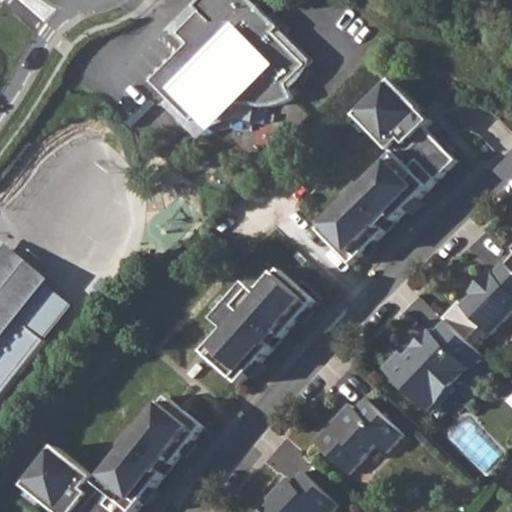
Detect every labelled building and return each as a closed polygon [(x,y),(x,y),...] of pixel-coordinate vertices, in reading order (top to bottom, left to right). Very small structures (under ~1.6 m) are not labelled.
[(189,43),(152,81),(194,120),(196,118),(200,115),(205,111),(210,109),(216,106),(222,104),(229,103),(233,102),(238,102),(242,102),(247,102),(251,102),(255,104),(258,104),(263,104),(268,104),(272,103),(276,102),(281,101),(286,99),(289,98),(293,97),(296,95),(289,82),(309,62),(275,30),(280,24),(253,0),(197,0),(194,4),(199,10),(177,32),(189,43)] [(321,228),(355,263),(461,162),(429,127),(435,120),(397,79),(361,114),(399,154),(321,228)] [(511,316),(511,270),(505,263),(494,274),(491,272),(479,285),(481,287),(475,295),(463,307),(493,336),(511,316)] [(209,352),(245,385),(318,301),(280,270),(261,293),(249,283),(217,320),(229,330),(209,352)] [(0,399),(47,341),(14,315),(0,333),(0,310),(3,306),(0,303),(0,399)] [(485,356),(448,322),(436,335),(433,332),(415,351),(418,353),(411,362),(402,353),(387,369),(435,414),(458,389),(453,385),(469,368),(471,370),(485,356)] [(140,511),(207,428),(169,398),(102,483),(59,448),(29,487),(60,511),(140,511)] [(408,436),(368,399),(359,410),(356,408),(340,424),(337,421),(317,442),(353,476),(381,445),(390,453),(408,436)] [(335,511),(341,506),(305,472),(294,482),(290,478),(277,493),(280,496),(264,511),(335,511)]
